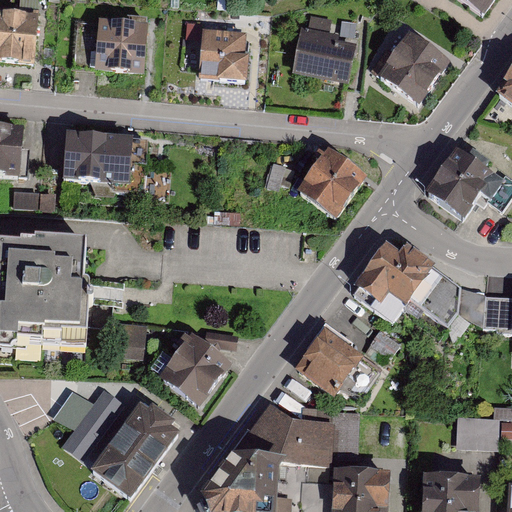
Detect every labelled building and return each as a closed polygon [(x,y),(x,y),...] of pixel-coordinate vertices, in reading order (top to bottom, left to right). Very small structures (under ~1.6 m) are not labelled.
[(504,0),(448,0),(488,26),(504,0)] [(0,69),(34,72),(37,26),(0,22),(0,69)] [(143,83),(147,37),(98,32),(94,79),(143,83)] [(358,46),(302,35),(292,80),(349,91),(358,46)] [(251,43),(199,40),(196,89),(248,92),(251,43)] [(451,70),(408,40),(374,88),(416,118),(451,70)] [(511,82),(494,104),(511,118),(511,82)] [(19,138),(0,137),(0,186),(16,187),(19,138)] [(128,148),(63,143),(59,190),(125,195),(128,148)] [(497,180),(459,153),(428,197),(466,224),(497,180)] [(369,183),(329,154),(297,198),(337,227),(369,183)] [(397,262),(383,253),(349,305),(375,322),(385,308),(402,319),(414,301),(448,323),(466,295),(403,253),(397,262)] [(0,364),(88,364),(87,254),(0,254),(0,364)] [(384,375),(326,335),(298,373),(337,403),(344,393),(362,405),(384,375)] [(240,354),(241,340),(209,337),(208,351),(240,354)] [(232,372),(190,339),(154,386),(197,418),(232,372)] [(126,413),(105,397),(74,436),(95,453),(126,413)] [(177,437),(138,410),(91,478),(130,505),(177,437)] [(293,430),(270,414),(189,511),(188,511),(389,511),(392,477),(331,474),(333,432),(293,430)] [(460,421),(460,457),(502,457),(502,421),(460,421)] [(478,511),(479,488),(420,484),(418,511),(478,511)]
